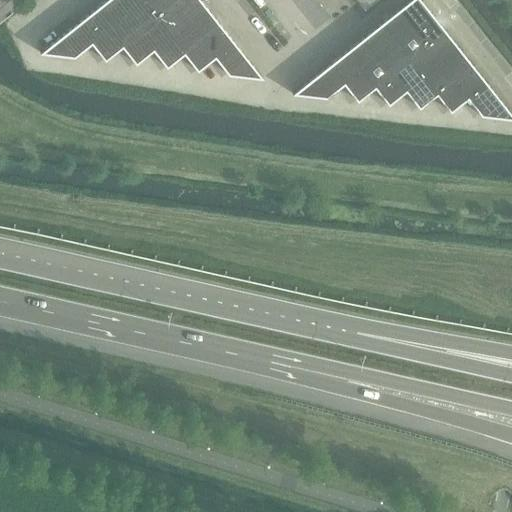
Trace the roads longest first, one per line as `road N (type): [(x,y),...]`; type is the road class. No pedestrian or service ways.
road 1 (secondary): [(354,341),(0,262)]
road 2 (secondary): [(0,294),(272,357)]
road 3 (motorway): [(272,357),(511,436)]
road 4 (secondary): [(272,357),(511,410)]
road 5 (secondary): [(511,376),(354,341)]
road 6 (motorway): [(511,360),(354,341)]
